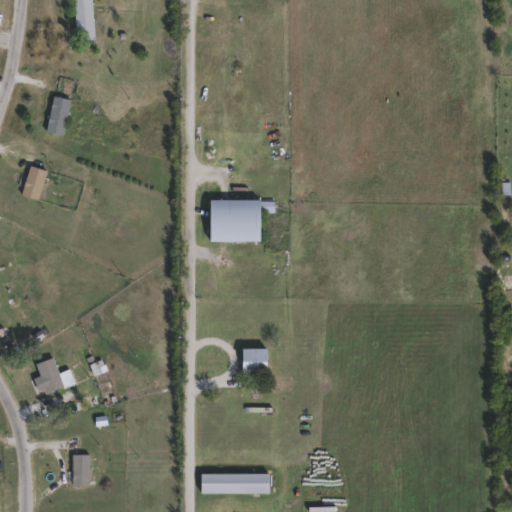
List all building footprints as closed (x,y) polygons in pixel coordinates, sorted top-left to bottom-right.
[(96,0),(96,41),(77,41),(77,0),(96,0)] [(73,101),(66,137),(48,133),(56,97),(73,101)] [(23,197),(32,167),(49,173),(40,202),(23,197)] [(214,243),(214,201),(266,201),(266,243),(214,243)] [(247,350),(272,350),(272,374),(247,374),(247,350)] [(66,389),(49,395),(38,366),(55,360),(66,389)] [(91,456),(91,487),(74,487),(74,456),(91,456)] [(204,475),(273,475),(273,495),(204,495),(204,475)]
